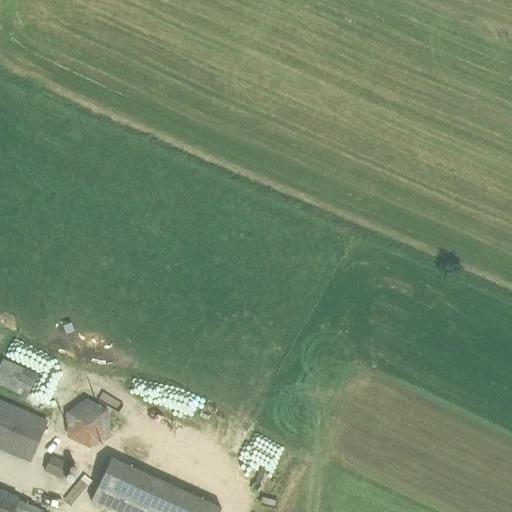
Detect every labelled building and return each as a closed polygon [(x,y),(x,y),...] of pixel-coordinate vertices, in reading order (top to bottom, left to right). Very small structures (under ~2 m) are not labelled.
[(0,360),(0,385),(42,405),(53,381),(1,357),(0,360)] [(95,394),(117,407),(126,393),(104,380),(95,394)] [(66,436),(89,447),(109,433),(107,408),(86,397),(65,411),(66,436)] [(0,449),(29,462),(47,419),(0,398),(0,449)] [(217,511),(219,508),(109,458),(89,502),(111,511),(217,511)] [(11,511),(19,495),(0,487),(0,511),(11,511)]
